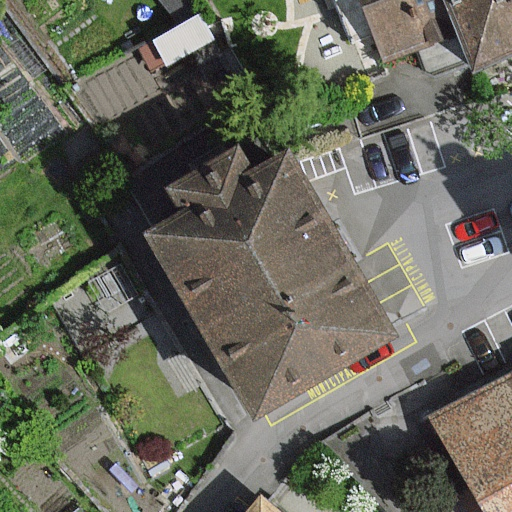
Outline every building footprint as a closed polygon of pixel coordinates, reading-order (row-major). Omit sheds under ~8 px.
[(468,28),(455,0),(369,0),(395,59),(468,28)] [(511,0),(455,0),(468,28),(483,64),(511,51),(511,0)] [(159,225),(265,411),(402,333),(296,145),(256,168),(243,145),(174,184),(187,208),(159,225)] [(511,511),(511,377),(436,419),(487,511),(511,511)] [(274,511),(264,503),(256,511),(274,511)]
